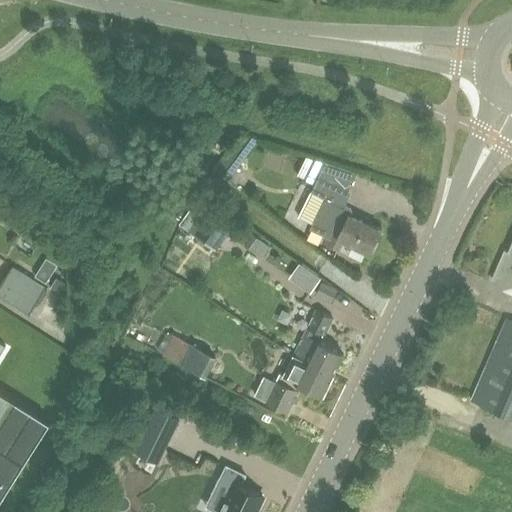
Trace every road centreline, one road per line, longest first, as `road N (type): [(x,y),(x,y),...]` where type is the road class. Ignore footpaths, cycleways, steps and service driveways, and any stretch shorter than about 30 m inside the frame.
road 1 (secondary): [(306,511),(471,180)]
road 2 (unclassified): [(107,0),(335,38)]
road 3 (unclassified): [(499,30),(466,38),(335,38)]
road 4 (unclassified): [(335,38),(487,83)]
